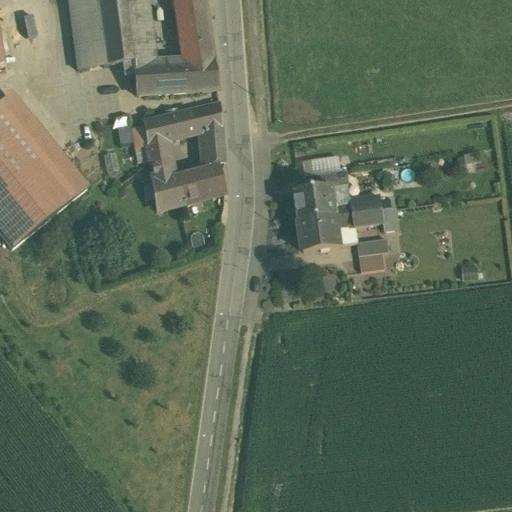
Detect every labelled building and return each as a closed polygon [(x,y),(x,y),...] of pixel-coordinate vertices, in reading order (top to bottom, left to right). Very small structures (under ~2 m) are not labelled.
[(69,0),(78,73),(107,69),(95,0),(69,0)] [(141,0),(95,0),(107,69),(134,64),(152,61),(141,0)] [(208,0),(173,0),(175,9),(209,3),(208,0)] [(209,3),(175,9),(183,58),(218,52),(209,3)] [(183,58),(152,61),(134,64),(138,98),(221,92),(218,52),(183,58)] [(219,107),(144,125),(145,129),(148,147),(165,143),(199,135),(221,130),(219,107)] [(75,201),(0,108),(0,238),(11,252),(75,201)] [(145,129),(131,131),(134,151),(148,149),(148,147),(145,129)] [(221,130),(199,135),(203,154),(222,151),(221,130)] [(165,143),(148,147),(148,149),(154,184),(171,179),(165,143)] [(222,151),(203,154),(206,171),(217,168),(218,168),(223,167),(222,151)] [(206,171),(175,179),(184,207),(225,196),(218,168),(217,168),(206,171)] [(171,179),(154,184),(158,214),(184,207),(175,179),(175,178),(171,179)] [(334,190),(295,195),(299,225),(338,220),(336,210),(334,190)] [(381,201),(352,205),(352,208),(336,210),(338,220),(382,214),(381,201)] [(395,212),(382,214),(384,226),(396,225),(395,212)] [(382,214),(338,220),(339,230),(355,228),(355,231),(384,226),(382,214)] [(338,220),(299,225),(303,255),(342,250),(339,230),(338,220)] [(355,228),(339,230),(342,250),(358,247),(355,231),(355,228)] [(386,231),(361,232),(361,242),(387,241),(386,231)] [(386,243),(358,247),(360,260),(383,257),(388,256),(386,243)] [(383,257),(360,260),(362,277),(385,273),(383,257)]
